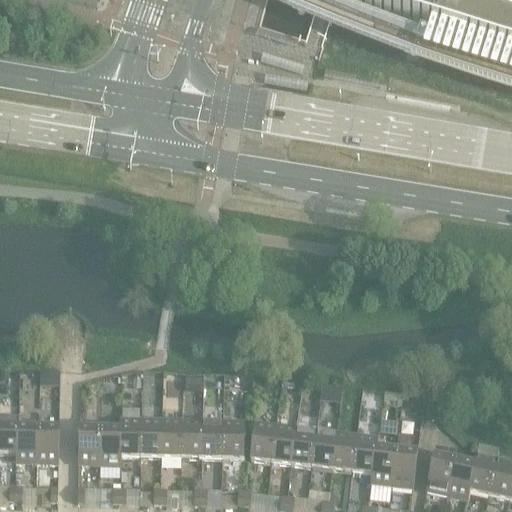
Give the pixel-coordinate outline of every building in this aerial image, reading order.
[(511,0),(317,0),(328,3),(511,59),(511,0)] [(41,375),(41,389),(59,389),(60,375),(41,375)] [(19,421),(0,420),(0,458),(16,459),(17,459),(18,431),(19,431),(19,421)] [(143,424),(120,423),(120,433),(121,433),(121,462),(122,462),(142,462),(143,424)] [(162,424),(143,424),(142,462),(161,463),(162,424)] [(184,425),(162,424),(161,463),(183,463),(184,425)] [(203,425),(184,425),(183,463),(202,463),(203,425)] [(224,426),(203,425),(202,463),(223,464),(224,426)] [(245,426),(224,426),(223,464),(244,464),(245,426)] [(251,465),(271,467),(276,429),(255,427),(251,465)] [(297,432),(276,429),(271,467),(292,470),(297,432)] [(39,431),(19,431),(18,431),(17,459),(16,459),(16,469),(38,469),(39,431)] [(60,432),(39,431),(38,469),(59,470),(60,432)] [(101,433),(80,432),(79,470),(100,471),(101,433)] [(316,434),(297,432),(292,470),(311,472),(316,434)] [(120,433),(101,433),(100,471),(121,471),(122,462),(121,462),(121,433),(120,433)] [(336,437),(316,434),(311,472),(331,475),(336,437)] [(355,439),(336,437),(331,475),(351,477),(355,439)] [(379,442),(355,439),(351,477),(372,479),(373,480),(377,451),(378,451),(379,442)] [(393,492),(398,454),(378,451),(377,451),(373,480),(372,479),(371,489),(393,492)] [(413,494),(418,456),(398,454),(393,492),(413,494)] [(499,463),(477,458),(476,458),(474,467),(475,468),(469,496),(470,496),(491,500),(499,463)] [(456,464),(435,459),(427,496),(448,501),(456,464)] [(511,491),(511,465),(499,463),(491,500),(509,504),(511,491)] [(474,467),(456,464),(448,501),(468,505),(470,496),(469,496),(475,468),(474,467)] [(193,488),(193,494),(201,494),(201,484),(196,484),(193,488)] [(238,511),(245,511),(246,496),(239,495),(238,511)] [(280,511),(287,511),(288,501),(282,501),(280,511)]
